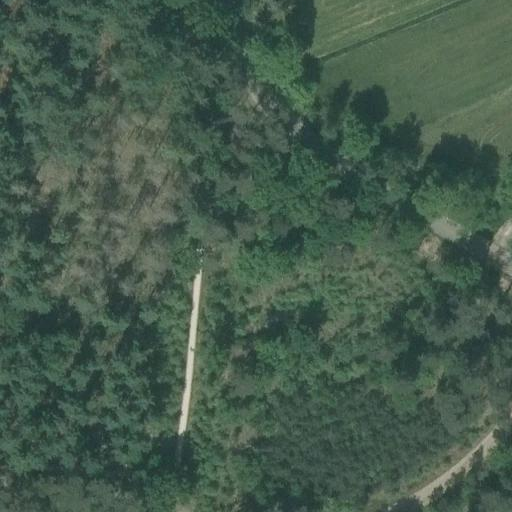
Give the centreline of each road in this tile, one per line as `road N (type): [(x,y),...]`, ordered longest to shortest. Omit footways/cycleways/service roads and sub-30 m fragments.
road 1 (unclassified): [(511,260),(283,121),(241,57),(231,0)]
road 2 (track): [(0,470),(174,488)]
road 3 (track): [(392,511),(444,481),(511,412)]
